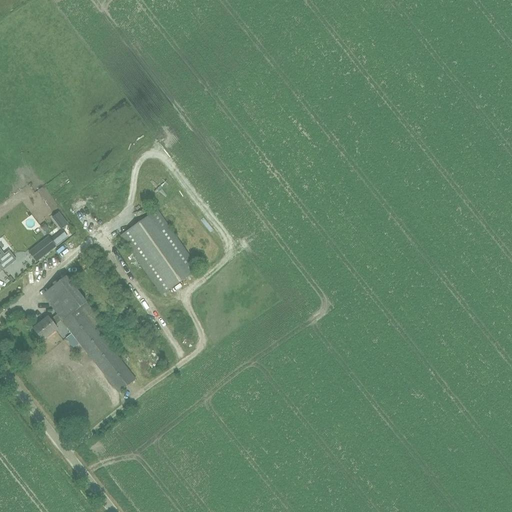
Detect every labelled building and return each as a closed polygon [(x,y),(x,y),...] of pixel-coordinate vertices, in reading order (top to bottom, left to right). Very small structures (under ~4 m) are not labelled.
[(197,270),(155,212),(122,235),(163,294),(197,270)] [(67,224),(59,213),(53,218),(61,229),(67,224)] [(57,247),(55,245),(49,237),(36,247),(28,253),(36,263),(44,257),(57,247)] [(0,269),(1,271),(10,263),(4,256),(0,259),(0,269)] [(29,271),(18,277),(25,289),(36,283),(29,271)] [(54,326),(61,321),(118,393),(135,380),(95,330),(103,324),(66,278),(43,296),(57,315),(50,321),(48,318),(33,329),(42,341),(57,329),(54,326)] [(154,362),(161,356),(156,351),(149,356),(154,362)]
